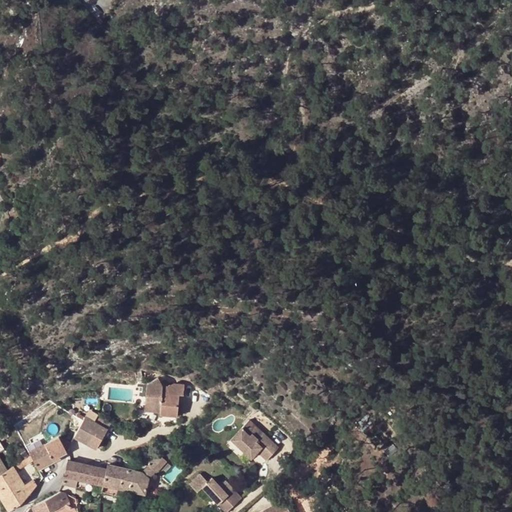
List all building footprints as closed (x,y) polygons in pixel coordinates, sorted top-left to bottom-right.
[(32,0),(25,0),(21,5),(29,13),(38,5),(32,0)] [(157,378),(147,383),(146,395),(162,396),(162,394),(178,395),(183,395),(184,384),(173,383),(168,386),(163,385),(159,378),(157,378)] [(145,411),(160,412),(165,412),(165,415),(177,416),(178,395),(162,394),(162,396),(146,395),(145,411)] [(85,417),(83,419),(76,432),(74,437),(97,449),(111,423),(98,415),(94,422),(85,417)] [(264,434),(252,421),(246,427),(258,440),(264,434)] [(246,427),(232,440),(252,459),(258,452),(267,461),(280,449),(264,434),(258,440),(246,427)] [(65,430),(58,436),(67,452),(74,437),(76,432),(69,428),(67,431),(65,430)] [(6,431),(0,434),(0,437),(2,440),(9,436),(6,431)] [(58,436),(29,452),(31,455),(34,462),(38,470),(60,458),(60,456),(67,452),(58,436)] [(29,452),(23,441),(18,445),(25,458),(31,455),(29,452)] [(108,464),(107,468),(103,485),(146,494),(149,479),(156,473),(157,474),(173,456),(168,450),(165,447),(142,471),(108,464)] [(31,455),(25,458),(23,460),(26,465),(29,464),(34,462),(31,455)] [(13,466),(17,472),(26,465),(23,460),(13,466)] [(67,460),(63,477),(78,480),(103,485),(107,468),(95,466),(67,460)] [(38,470),(34,462),(29,464),(34,473),(39,471),(38,470)] [(0,474),(0,496),(9,511),(20,504),(37,486),(33,480),(25,485),(17,472),(13,466),(8,469),(0,474)] [(201,474),(190,484),(198,493),(203,488),(219,504),(221,503),(234,491),(227,482),(221,487),(214,478),(209,482),(201,474)] [(63,477),(62,485),(76,488),(78,480),(63,477)] [(234,491),(221,503),(229,511),(243,499),(234,491)] [(32,507),(26,511),(50,511),(66,504),(66,503),(61,492),(32,507)] [(322,511),(315,495),(303,502),(308,511),(322,511)] [(290,511),(283,499),(274,504),(275,506),(268,510),(268,511),(290,511)] [(221,503),(219,504),(225,511),(228,511),(229,511),(221,503)]
